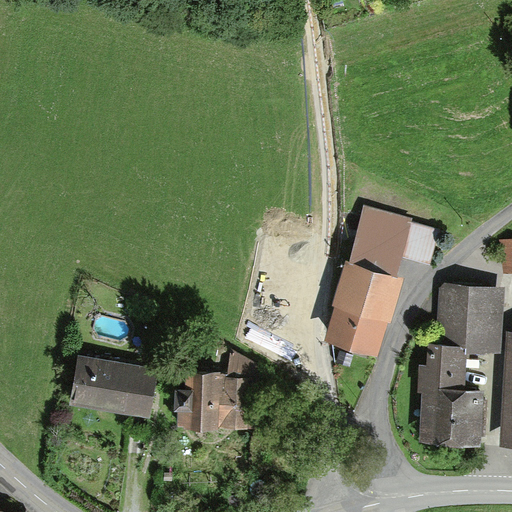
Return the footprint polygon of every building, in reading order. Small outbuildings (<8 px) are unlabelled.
[(377,356),(387,322),(391,323),(404,279),(396,276),(398,268),(413,219),(365,205),(348,260),(345,259),(331,305),(336,307),(326,341),(377,356)] [(422,435),(478,439),(481,392),(462,391),(465,346),(497,348),(501,289),(444,285),(440,347),(427,346),(422,435)] [(511,332),(507,332),(502,447),(511,447),(511,332)] [(227,373),(227,377),(255,378),(255,362),(231,349),(227,373)] [(353,354),(340,351),(337,362),(349,366),(353,354)] [(158,368),(78,355),(70,405),(149,418),(158,368)]
